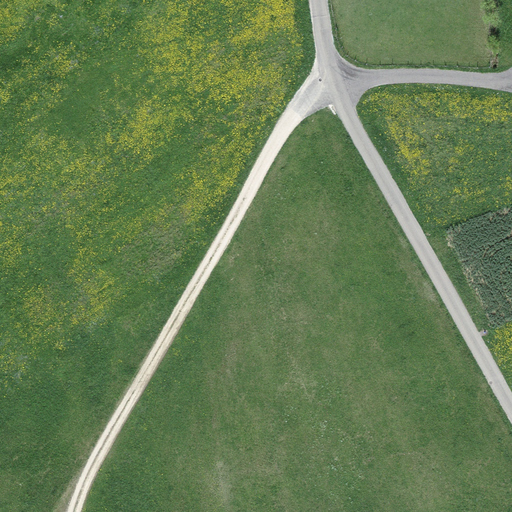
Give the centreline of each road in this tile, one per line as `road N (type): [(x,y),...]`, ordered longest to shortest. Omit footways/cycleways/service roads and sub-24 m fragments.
road 1 (track): [(511,79),(334,79),(305,101),(109,434),(73,511)]
road 2 (residential): [(511,407),(348,114),(318,0)]
